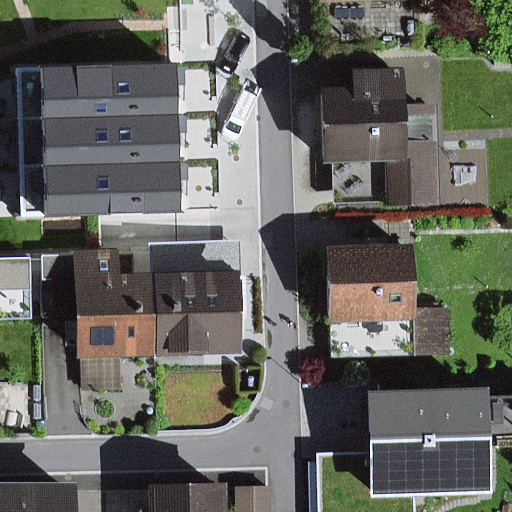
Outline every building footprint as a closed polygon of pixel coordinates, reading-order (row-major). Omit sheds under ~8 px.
[(235,68),(231,0),(56,0),(62,78),(235,68)] [(415,45),(414,0),(320,0),(322,48),(415,45)] [(63,100),(237,89),(235,68),(62,78),(63,100)] [(346,160),(347,203),(430,201),(428,112),(398,113),(397,74),(352,75),(352,92),(321,92),(323,160),(330,160),(346,160)] [(0,151),(83,148),(81,109),(0,112),(0,151)] [(86,217),(83,148),(0,151),(0,221),(28,221),(29,258),(39,258),(114,256),(114,215),(86,217)] [(331,203),(347,203),(346,160),(330,160),(331,203)] [(330,359),(411,355),(409,317),(406,250),(384,251),(384,239),(367,240),(367,251),(326,253),(330,359)] [(76,319),(77,354),(78,354),(114,353),(154,352),(152,282),(131,282),(131,255),(114,256),(39,258),(41,320),(76,319)] [(0,262),(0,289),(38,289),(38,261),(0,262)] [(226,296),(226,279),(152,282),(154,352),(228,350),(227,314),(239,313),(238,295),(226,296)] [(409,317),(411,355),(444,354),(442,316),(409,317)] [(80,392),(115,391),(114,353),(78,354),(80,392)] [(511,390),(475,392),(477,447),(511,445),(511,390)] [(410,511),(410,489),(479,487),(477,447),(475,392),(435,393),(435,398),(371,400),(372,455),(373,465),(318,467),(319,511),(410,511)] [(317,457),(318,467),(373,465),(372,455),(317,457)] [(237,488),(237,511),(269,511),(269,488),(237,488)] [(219,511),(219,489),(151,490),(151,511),(140,511),(219,511)] [(67,511),(67,490),(0,490),(0,511),(67,511)]
